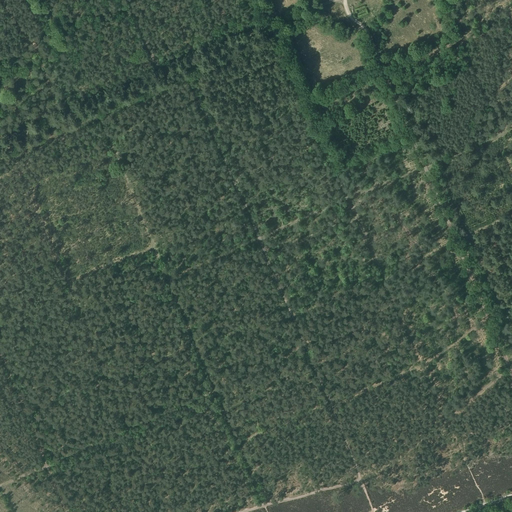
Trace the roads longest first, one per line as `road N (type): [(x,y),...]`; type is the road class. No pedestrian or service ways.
road 1 (unknown): [(246,511),(360,481),(203,106),(190,80),(156,75),(126,0)]
road 2 (track): [(42,0),(266,511)]
road 3 (track): [(511,369),(364,28),(344,0)]
road 4 (track): [(168,282),(511,130)]
road 5 (track): [(0,144),(272,25)]
road 6 (track): [(360,481),(381,474),(511,370)]
